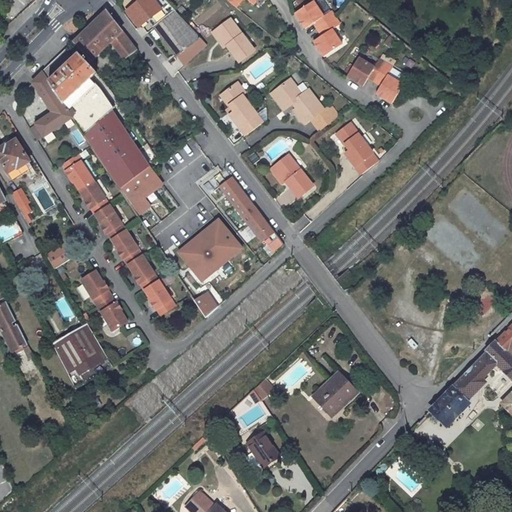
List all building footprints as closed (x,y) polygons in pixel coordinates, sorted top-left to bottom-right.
[(153,0),(140,0),(126,11),(139,27),(161,9),(153,0)] [(227,0),(237,8),(244,0),(248,0),(255,6),(260,0),(227,0)] [(296,13),(307,28),(315,23),(319,29),(337,18),(332,12),(324,17),(314,2),(296,13)] [(114,39),(131,61),(139,55),(106,11),(74,43),(92,61),(114,39)] [(176,12),(153,29),(174,58),(192,45),(196,51),(205,44),(184,21),(176,12)] [(232,16),(217,27),(227,41),(238,58),(254,47),(232,16)] [(325,56),(342,46),(332,30),(341,24),(337,18),(319,29),(323,35),(315,41),(325,56)] [(217,27),(212,30),(222,44),(227,41),(217,27)] [(192,45),(174,58),(178,63),(196,51),(192,45)] [(70,64),(78,56),(79,55),(71,46),(42,75),(48,84),(57,76),(61,72),(62,73),(66,69),(70,65),(70,64)] [(147,169),(148,168),(140,157),(110,111),(113,109),(99,90),(90,80),(96,75),(78,56),(70,64),(70,65),(66,69),(62,73),(61,72),(57,76),(48,84),(71,119),(72,119),(104,166),(119,190),(147,169)] [(350,74),(365,84),(371,75),(377,79),(387,63),(381,59),(376,67),(362,57),(350,74)] [(393,102),(406,82),(400,71),(387,63),(377,79),(384,83),(378,92),(393,102)] [(71,119),(42,75),(32,84),(49,110),(42,115),(44,118),(36,124),(45,137),(72,119),(71,119)] [(309,91),(297,76),(282,87),(294,103),(297,101),(311,120),(319,130),(337,116),(330,106),(315,86),(309,91)] [(257,115),(236,86),(222,96),(234,114),(229,117),(244,138),(260,126),(254,117),(257,115)] [(278,91),(289,106),(294,103),(282,87),(278,91)] [(376,151),(354,122),(341,131),(354,149),(350,152),(365,172),(378,162),(372,154),(376,151)] [(28,130),(36,143),(45,137),(36,124),(28,130)] [(18,169),(29,163),(15,140),(5,147),(4,146),(2,146),(0,146),(0,161),(8,174),(17,168),(18,169)] [(72,179),(79,191),(94,181),(82,161),(83,161),(79,155),(63,165),(67,171),(65,172),(70,180),(72,179)] [(318,190),(294,158),(278,170),(289,184),(302,202),(318,190)] [(119,190),(138,217),(148,209),(142,200),(162,185),(148,168),(147,169),(119,190)] [(274,174),(284,188),(289,184),(278,170),(274,174)] [(233,178),(222,186),(266,247),(279,239),(233,178)] [(86,204),(90,211),(92,210),(95,216),(109,208),(105,202),(107,201),(94,181),(79,191),(87,203),(86,204)] [(23,215),(33,210),(20,187),(11,193),(23,215)] [(282,207),(294,199),(287,190),(276,199),(282,207)] [(95,216),(103,228),(102,229),(107,237),(108,236),(112,241),(125,233),(121,227),(123,226),(111,207),(109,208),(95,216)] [(0,226),(0,242),(1,244),(21,233),(14,219),(0,226)] [(218,219),(176,252),(201,283),(243,250),(218,219)] [(118,255),(123,262),(124,261),(128,266),(141,258),(137,252),(139,251),(127,232),(125,233),(112,241),(120,254),(118,255)] [(51,268),(70,259),(63,245),(44,254),(51,268)] [(135,280),(139,287),(141,286),(144,292),(157,283),(154,278),(156,277),(143,257),(141,258),(128,266),(136,280),(135,280)] [(103,283),(96,271),(82,280),(93,299),(95,298),(99,305),(112,297),(108,290),(110,289),(106,282),(103,283)] [(167,284),(177,278),(174,272),(164,278),(167,284)] [(144,292),(152,304),(151,306),(156,313),(157,312),(161,317),(176,308),(159,282),(157,283),(144,292)] [(204,296),(195,301),(205,318),(217,308),(213,300),(208,303),(204,296)] [(101,312),(113,331),(128,322),(120,310),(122,308),(118,302),(116,303),(112,297),(99,305),(103,311),(101,312)] [(15,321),(6,302),(0,305),(0,328),(1,330),(12,325),(11,323),(15,321)] [(68,373),(77,368),(83,376),(86,382),(113,366),(88,324),(53,344),(68,373)] [(17,325),(13,327),(12,325),(1,330),(11,351),(14,350),(22,346),(27,344),(17,325)] [(511,327),(496,343),(511,358),(511,327)] [(511,358),(496,343),(431,409),(445,423),(464,402),(483,383),(481,380),(497,364),(511,378),(511,358)] [(28,359),(33,356),(28,346),(23,349),(28,359)] [(359,392),(340,371),(313,396),(330,414),(339,405),(342,408),(359,392)] [(262,383),(254,391),(261,402),(272,392),(262,383)] [(448,426),(468,405),(464,402),(445,423),(448,426)] [(339,405),(330,414),(333,417),(342,408),(339,405)] [(263,466),(279,456),(263,432),(248,443),(263,466)] [(300,486),(305,494),(312,489),(296,465),(280,475),(291,492),(300,486)] [(220,511),(217,509),(216,510),(199,495),(185,510),(187,511),(220,511)]
